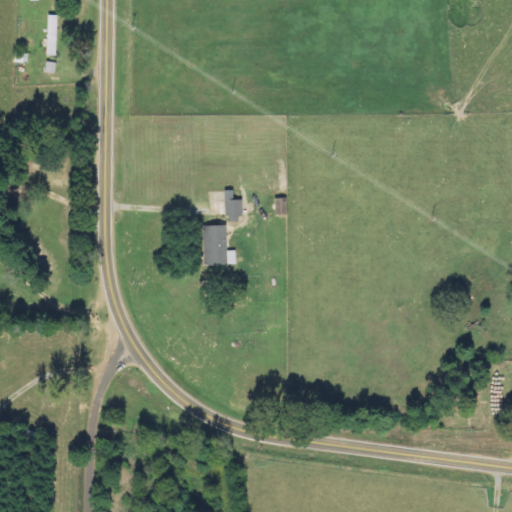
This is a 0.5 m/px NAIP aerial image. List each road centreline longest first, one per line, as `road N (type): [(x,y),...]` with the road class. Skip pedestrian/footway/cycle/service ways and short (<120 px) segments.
road 1 (tertiary): [(105,0),(105,268),(125,331),(158,378),(193,408),(240,428),(511,467)]
road 2 (residential): [(87,511),(100,389),(108,368),(134,346)]
